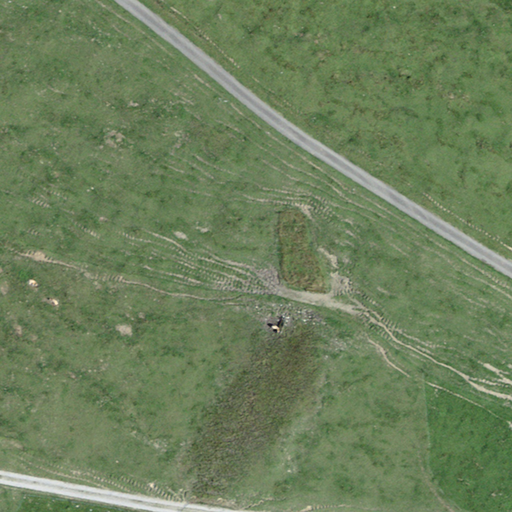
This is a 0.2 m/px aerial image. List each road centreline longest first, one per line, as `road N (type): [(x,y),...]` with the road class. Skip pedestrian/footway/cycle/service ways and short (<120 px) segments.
road 1 (track): [(511,269),(347,171),(124,0)]
road 2 (track): [(0,477),(188,511)]
